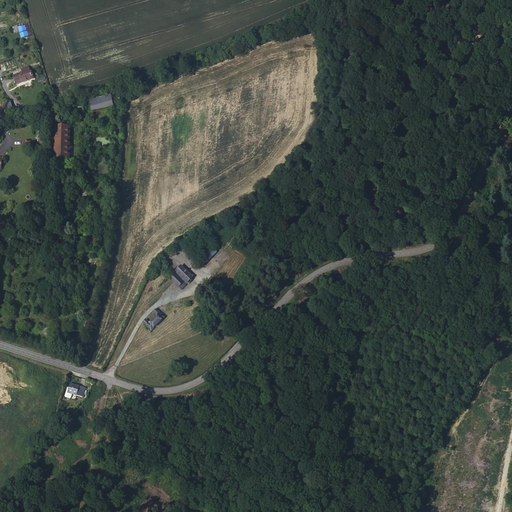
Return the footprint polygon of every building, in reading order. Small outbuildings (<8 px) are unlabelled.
[(22,39),(28,37),(24,25),(18,27),(22,39)] [(33,79),(30,71),(23,73),(13,77),(16,85),(33,79)] [(91,111),(113,106),(110,94),(88,100),(91,111)] [(54,125),(53,160),(69,160),(70,126),(54,125)] [(211,246),(197,258),(203,265),(217,253),(211,246)] [(181,290),(186,285),(174,273),(169,278),(181,290)] [(151,331),(164,318),(156,310),(154,312),(157,316),(150,323),(146,320),(143,323),(151,331)] [(80,384),(65,379),(64,384),(62,388),(67,390),(77,393),(80,384)]
